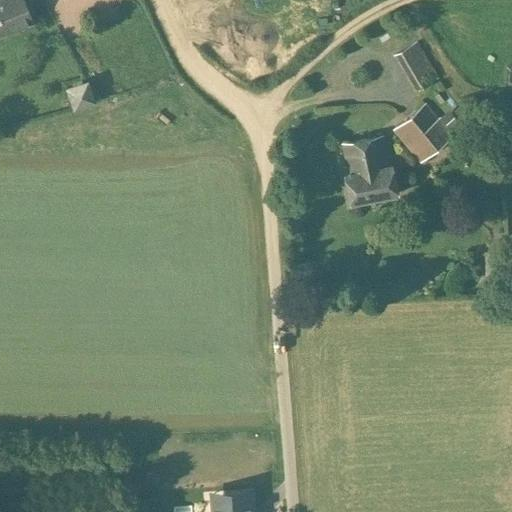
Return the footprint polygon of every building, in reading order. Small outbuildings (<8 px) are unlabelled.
[(0,0),(0,34),(32,22),(23,0),(0,0)] [(395,54),(416,90),(438,77),(417,41),(395,54)] [(73,107),(95,100),(87,77),(66,84),(73,107)] [(420,163),(453,134),(426,103),(393,131),(420,163)] [(452,109),(441,116),(458,139),(476,126),(460,106),(453,111),(452,109)] [(351,204),(397,195),(392,166),(388,166),(382,137),(343,145),(349,174),(346,175),(351,204)] [(246,497),(214,499),(214,511),(251,511),(250,501),(246,501),(246,497)]
